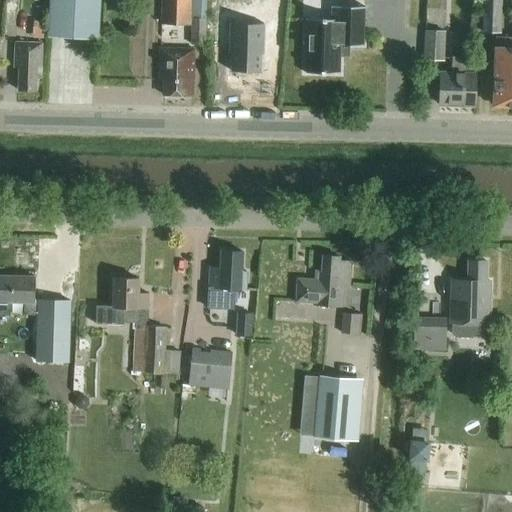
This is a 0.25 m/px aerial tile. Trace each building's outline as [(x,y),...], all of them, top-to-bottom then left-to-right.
[(50,0),(49,33),(98,35),(99,0),(50,0)] [(192,26),(192,20),(205,20),(206,0),(162,0),(162,25),(192,26)] [(247,0),(247,14),(276,17),(277,0),(247,0)] [(501,35),(502,0),(482,0),(481,34),(501,35)] [(365,8),(331,8),(331,21),(306,20),(304,75),(339,76),(340,47),(364,48),(365,8)] [(192,20),(192,26),(192,45),(205,46),(205,20),(192,20)] [(44,22),(33,22),(32,39),(44,39),(44,22)] [(259,73),(259,55),(261,55),(262,25),(230,24),(229,54),(231,54),(231,72),(259,73)] [(422,62),(444,63),(446,33),(424,32),(422,62)] [(511,38),(495,38),(494,48),(492,106),(511,107),(511,97),(511,38)] [(37,69),(41,70),(43,45),(15,43),(14,69),(19,69),(18,91),(36,91),(37,69)] [(163,95),(193,96),(194,50),(159,49),(158,81),(163,81),(163,95)] [(439,105),(474,106),(475,74),(474,74),(473,75),(465,75),(466,58),(452,58),(451,74),(440,74),(439,105)] [(209,268),(208,288),(207,310),(234,311),(235,293),(243,293),(243,290),(246,290),(247,273),(242,272),(242,253),(220,251),(219,269),(209,268)] [(315,272),(314,281),(297,280),(295,303),(313,304),(313,306),(342,308),(344,286),(349,287),(351,263),(340,262),(339,258),(322,257),(321,273),(315,272)] [(485,336),(486,324),(489,325),(490,282),(485,282),(486,262),(468,261),(468,281),(451,281),(450,323),(451,323),(451,336),(455,339),(471,340),(475,336),(485,336)] [(0,276),(0,316),(2,317),(10,309),(10,303),(24,303),(24,315),(38,316),(38,301),(34,301),(35,277),(0,276)] [(113,279),(113,309),(96,308),(95,325),(123,326),(123,323),(136,324),(134,372),(178,375),(179,353),(164,351),(165,328),(146,327),(148,296),(138,295),(139,280),(113,279)] [(70,363),(72,301),(39,300),(36,362),(70,363)] [(235,334),(250,335),(251,311),(236,310),(235,334)] [(342,314),(341,333),(357,335),(359,315),(342,314)] [(412,351),(432,352),(445,352),(446,319),(413,318),(412,351)] [(227,389),(230,353),(192,349),(190,385),(227,389)] [(319,377),(314,436),(352,439),(357,380),(319,377)] [(75,405),(79,409),(84,409),(89,405),(89,399),(85,395),(79,395),(75,399),(75,405)] [(143,451),(143,428),(111,427),(111,450),(143,451)] [(411,460),(409,480),(423,481),(425,461),(411,460)]
